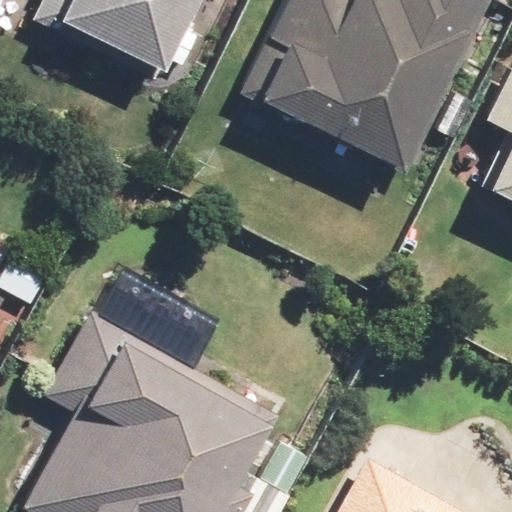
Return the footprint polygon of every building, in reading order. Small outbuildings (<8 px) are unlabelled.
[(26,0),(20,13),(145,75),(182,0),(26,0)] [(274,0),(231,88),(385,163),(465,0),(274,0)] [(469,185),(511,204),(511,43),(509,42),(474,117),(496,127),(469,185)] [(42,262),(8,243),(0,256),(0,294),(18,305),(42,262)] [(273,511),(320,433),(86,297),(16,416),(46,434),(7,501),(26,511),(273,511)] [(477,511),(367,448),(329,511),(477,511)]
